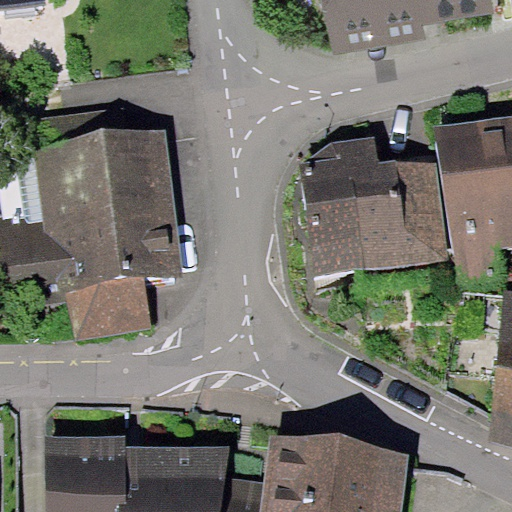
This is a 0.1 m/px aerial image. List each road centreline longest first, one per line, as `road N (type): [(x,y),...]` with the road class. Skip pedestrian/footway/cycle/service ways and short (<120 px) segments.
road 1 (residential): [(511,49),(219,124)]
road 2 (residential): [(251,381),(343,406),(434,453),(511,477)]
road 3 (residential): [(219,124),(251,381)]
road 4 (residential): [(251,381),(0,383)]
road 5 (residential): [(206,0),(219,124)]
